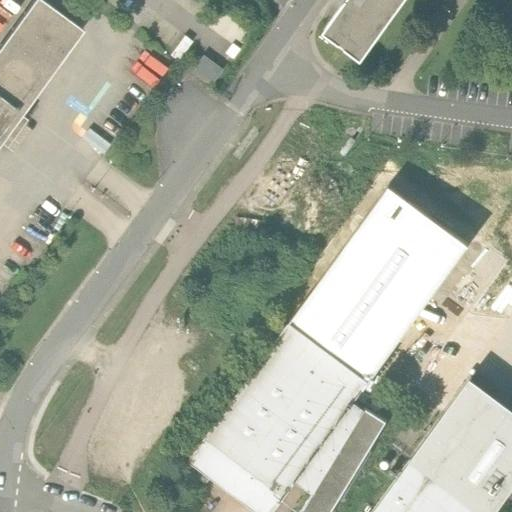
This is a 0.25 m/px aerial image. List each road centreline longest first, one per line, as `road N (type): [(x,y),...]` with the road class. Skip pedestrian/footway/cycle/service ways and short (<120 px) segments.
road 1 (unclassified): [(2,484),(16,415),(50,355),(276,55)]
road 2 (unclassified): [(276,55),(341,92),(511,117)]
